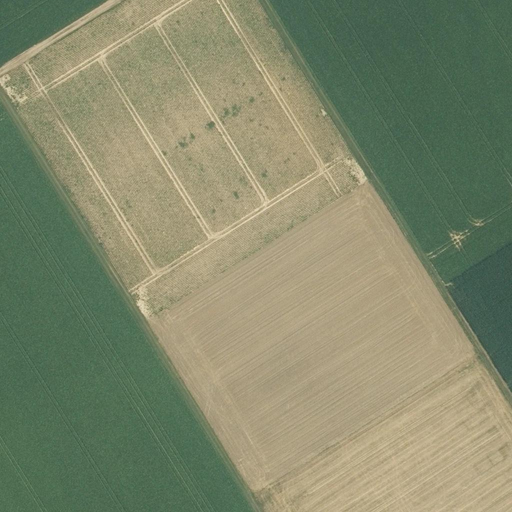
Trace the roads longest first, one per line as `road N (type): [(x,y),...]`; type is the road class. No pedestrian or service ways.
road 1 (track): [(257,511),(0,93)]
road 2 (track): [(263,0),(511,401)]
road 3 (track): [(0,72),(114,0)]
